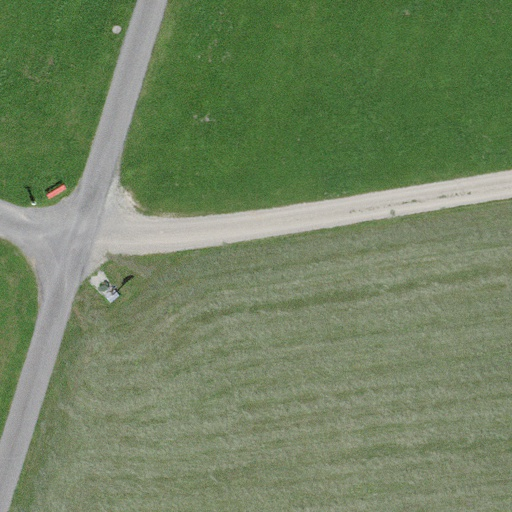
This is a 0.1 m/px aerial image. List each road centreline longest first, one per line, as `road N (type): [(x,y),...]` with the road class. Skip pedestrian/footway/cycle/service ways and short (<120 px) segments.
road 1 (track): [(511,189),(78,248)]
road 2 (track): [(78,248),(0,500)]
road 3 (track): [(155,0),(78,248)]
